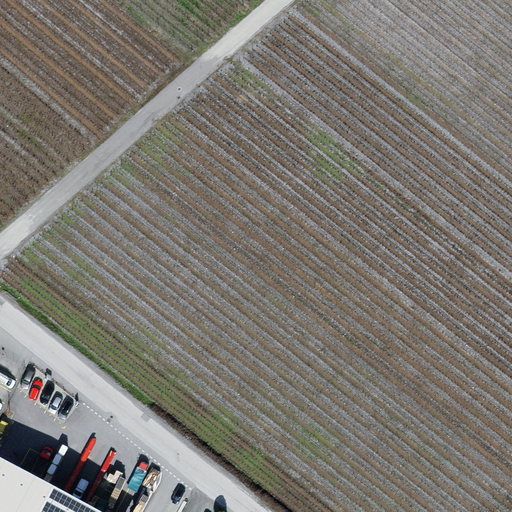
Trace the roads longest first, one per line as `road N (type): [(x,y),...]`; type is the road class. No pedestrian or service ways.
road 1 (track): [(293,0),(0,261)]
road 2 (unclassified): [(0,310),(244,511)]
